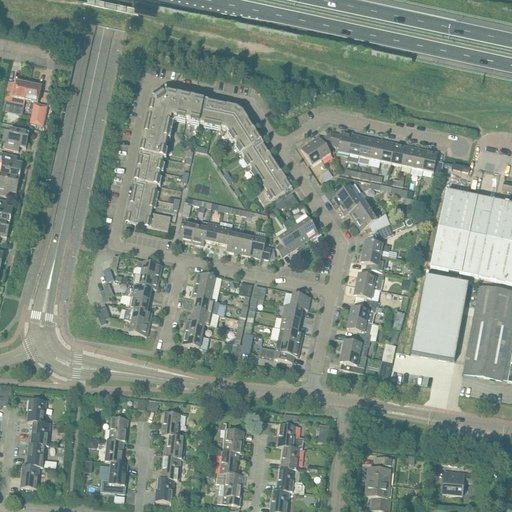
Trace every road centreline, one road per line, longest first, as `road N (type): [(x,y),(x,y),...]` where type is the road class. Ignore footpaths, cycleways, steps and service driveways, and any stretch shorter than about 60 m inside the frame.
road 1 (track): [(51,0),(511,108)]
road 2 (residential): [(181,259),(115,245),(148,83),(252,106),(279,147)]
road 3 (tertiary): [(47,345),(42,316),(113,0)]
road 4 (motorway): [(210,0),(511,65)]
road 5 (motorway): [(511,40),(322,0)]
road 6 (residential): [(279,147),(332,117),(460,146)]
road 7 (tertiary): [(225,386),(71,365),(47,345)]
road 8 (tertiary): [(346,400),(511,428)]
road 9 (residential): [(279,147),(341,240),(333,292)]
road 10 (residential): [(333,292),(181,259)]
